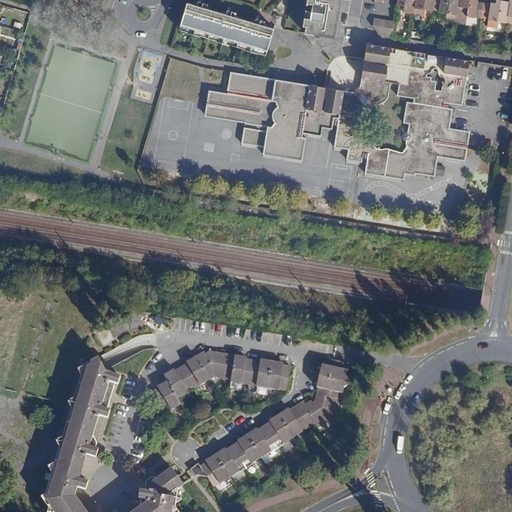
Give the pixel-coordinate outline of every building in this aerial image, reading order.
[(306,0),(303,26),(306,26),(305,33),(335,38),(336,32),(337,23),(323,21),(325,12),(334,14),(335,8),(340,9),(340,4),(341,0),(306,0)] [(403,12),(414,14),(415,0),(397,0),(397,5),(404,6),(403,12)] [(415,0),(414,14),(424,16),(425,10),(433,11),(433,10),(434,0),(415,0)] [(434,0),(433,10),(439,11),(439,12),(446,13),(445,19),(456,21),(459,0),(434,0)] [(459,0),(456,21),(466,23),(467,16),(475,18),(475,17),(482,18),(484,3),(477,2),(477,0),(459,0)] [(499,21),(506,22),(510,2),(499,0),(496,0),(496,3),(491,2),(491,4),(484,3),(482,18),(488,19),(487,26),(498,28),(499,21)] [(180,25),(267,51),(274,28),(264,25),(265,21),(256,18),(254,23),(236,17),(237,13),(227,10),(226,14),(207,8),(208,4),(198,1),(197,5),(187,2),(180,25)] [(373,25),(379,34),(384,35),(387,20),(374,18),(373,25)] [(384,35),(392,36),(394,22),(394,21),(387,20),(384,35)] [(340,114),(324,111),(328,88),(325,87),(322,111),(306,108),(310,85),(230,72),(227,91),(228,91),(227,95),(272,102),(273,100),(276,101),(278,106),(276,107),(275,108),(274,110),(273,112),(272,114),(272,116),(273,118),(273,119),(274,121),(275,122),(272,127),(245,123),(245,124),(259,126),(259,130),(244,127),(242,143),(264,147),(263,154),(302,161),(306,137),(302,137),(303,133),(321,136),(323,128),(332,129),(333,125),(338,125),(334,147),(348,149),(347,160),(362,162),(362,158),(367,158),(365,173),(404,180),(405,174),(415,175),(416,174),(435,177),(438,155),(466,160),(467,148),(468,147),(470,133),(450,130),(453,109),(448,108),(449,103),(462,105),(467,76),(443,72),(446,57),(390,47),(388,63),(364,59),(364,62),(387,66),(385,82),(361,78),(360,85),(359,93),(351,92),(344,90),(340,114)] [(469,61),(469,60),(446,57),(443,72),(467,76),(469,61)] [(115,340),(107,324),(96,330),(104,346),(115,340)] [(197,356),(211,379),(215,377),(231,380),(235,355),(210,351),(206,354),(205,351),(197,356)] [(235,355),(231,380),(231,382),(242,384),(249,385),(254,360),(247,359),(244,359),(244,357),(235,355)] [(182,367),(194,389),(210,379),(211,379),(197,356),(189,361),(190,362),(188,363),(182,367)] [(94,360),(85,364),(71,411),(60,447),(46,494),(41,497),(52,511),(178,511),(175,507),(178,489),(184,485),(172,467),(156,479),(154,477),(152,476),(147,481),(145,491),(140,490),(139,498),(142,498),(140,506),(141,506),(132,511),(87,511),(74,495),(78,487),(86,489),(88,482),(79,479),(82,471),(83,470),(87,454),(96,457),(99,449),(96,449),(97,443),(94,436),(93,436),(99,415),(108,418),(110,410),(107,409),(115,383),(118,384),(121,377),(112,374),(112,373),(106,371),(98,357),(94,360)] [(319,376),(345,381),(347,375),(349,364),(349,363),(325,358),(323,365),(323,367),(321,367),(319,376)] [(254,360),(249,385),(250,385),(257,386),(256,386),(268,388),(272,362),(263,360),(263,362),(260,361),(254,360)] [(272,362),(268,388),(279,390),(280,390),(287,391),(291,366),(284,365),(281,365),(281,363),(272,362)] [(168,381),(178,398),(194,389),(182,367),(175,371),(173,372),(172,370),(165,375),(168,381)] [(341,399),(345,381),(319,376),(317,384),(319,385),(318,387),(317,394),(341,399)] [(161,387),(159,388),(153,392),(165,413),(172,409),(172,410),(181,404),(178,398),(168,381),(160,385),(161,387)] [(341,400),(341,399),(317,394),(315,401),(313,403),(311,401),(306,404),(304,401),(296,406),(310,427),(315,423),(318,428),(336,416),(340,400),(341,400)] [(309,427),(310,427),(296,406),(290,410),(288,411),(287,409),(279,414),(294,437),(309,427)] [(284,443),(294,437),(279,414),(272,419),(272,421),(270,422),(264,426),(278,447),(284,443)] [(262,457),(278,447),(264,426),(258,430),(256,431),(255,430),(247,435),(262,457)] [(262,457),(247,435),(240,439),(241,441),(239,442),(233,446),(246,467),(252,463),(262,457)] [(230,477),(246,467),(233,446),(226,450),(224,451),(223,450),(216,454),(230,477)] [(230,477),(216,454),(208,459),(209,461),(207,462),(201,466),(208,477),(214,487),(230,477)] [(207,477),(208,477),(201,466),(200,466),(198,463),(190,469),(196,476),(197,475),(207,477)]
